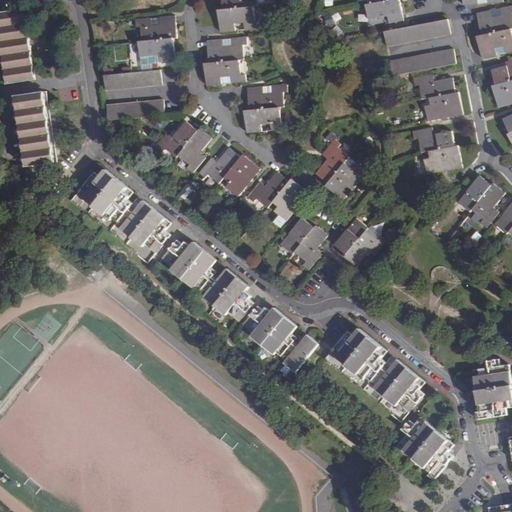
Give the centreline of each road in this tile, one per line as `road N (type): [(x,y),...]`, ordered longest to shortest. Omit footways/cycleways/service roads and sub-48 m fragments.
road 1 (residential): [(79,0),(102,150),(291,305),(310,313),(337,305),(358,310),(457,389),(474,447),(511,490)]
road 2 (residential): [(196,0),(189,18),(196,89),(217,116),(325,196),(336,219)]
road 3 (residential): [(511,177),(477,119),(457,16),(436,0)]
